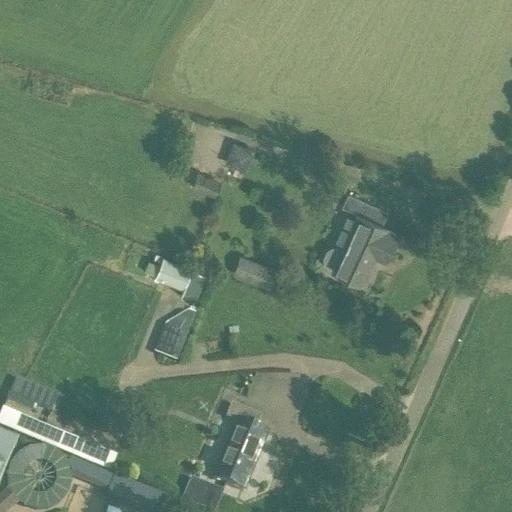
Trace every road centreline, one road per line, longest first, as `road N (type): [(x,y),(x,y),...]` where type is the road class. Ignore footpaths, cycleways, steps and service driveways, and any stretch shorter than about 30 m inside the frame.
road 1 (unclassified): [(511,188),(366,511)]
road 2 (unknown): [(511,214),(261,148)]
